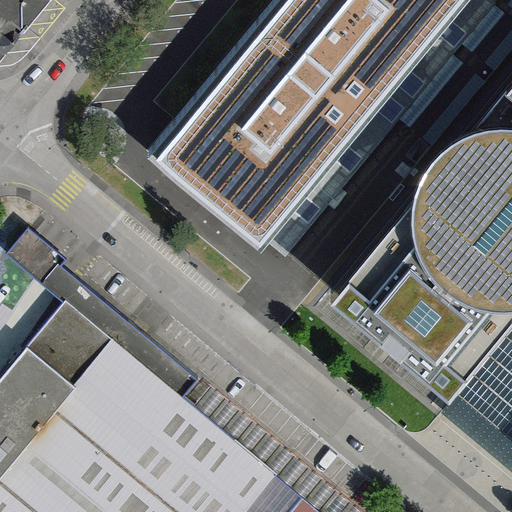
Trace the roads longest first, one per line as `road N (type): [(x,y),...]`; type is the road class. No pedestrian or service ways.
road 1 (unclassified): [(451,511),(0,132)]
road 2 (unclassified): [(0,132),(112,0)]
